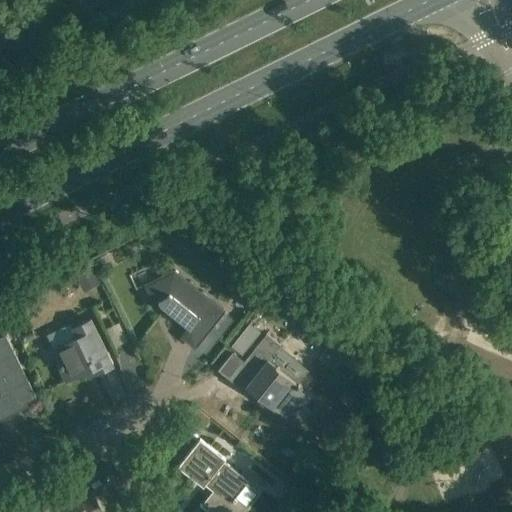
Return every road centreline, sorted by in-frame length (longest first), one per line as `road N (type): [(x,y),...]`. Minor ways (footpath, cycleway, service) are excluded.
road 1 (secondary): [(0,213),(433,0)]
road 2 (secondary): [(301,0),(0,151)]
road 3 (residential): [(109,445),(85,437),(0,479)]
